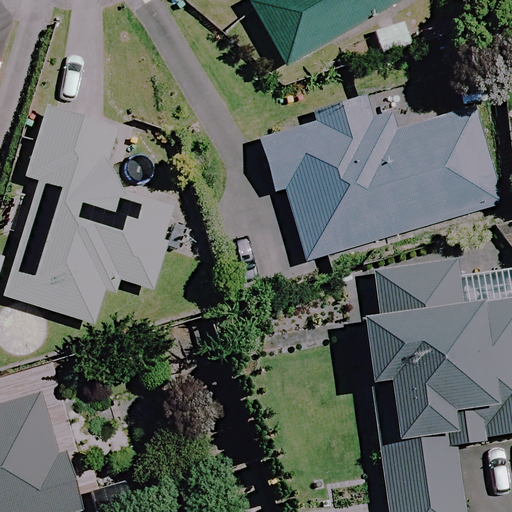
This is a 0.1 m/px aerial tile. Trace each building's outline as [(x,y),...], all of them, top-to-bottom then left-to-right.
[(253,0),(238,9),(275,75),(408,0),(253,0)] [(372,29),(381,54),(406,45),(398,20),(372,29)] [(365,117),(359,95),(294,114),(297,123),(247,137),(263,194),(274,190),(296,267),(310,263),(498,208),(469,109),(395,130),(389,110),(365,117)] [(0,303),(88,327),(97,295),(119,286),(145,293),(167,212),(113,198),(100,168),(109,133),(36,113),(18,179),(29,182),(0,288),(0,303)] [(461,511),(454,449),(511,439),(511,286),(495,265),(452,272),(450,262),(360,276),(366,316),(351,319),(367,418),(359,419),(373,511),(461,511)] [(48,452),(31,395),(0,404),(0,511),(78,511),(61,448),(48,452)]
